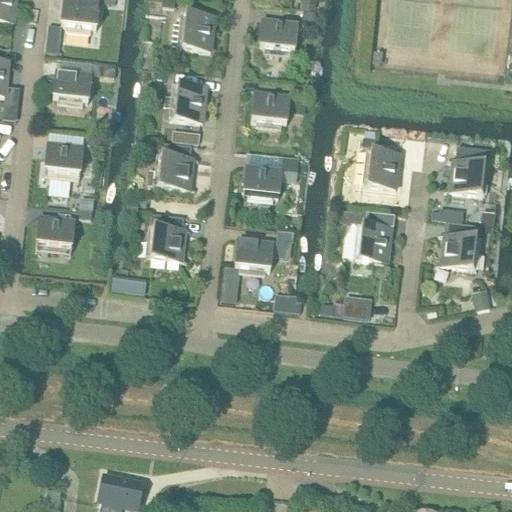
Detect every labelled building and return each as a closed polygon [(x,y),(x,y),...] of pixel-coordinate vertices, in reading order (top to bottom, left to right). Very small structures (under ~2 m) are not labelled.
[(0,0),(0,26),(12,27),(15,0),(0,0)] [(303,1),(301,15),(315,16),(316,3),(303,1)] [(63,2),(60,30),(95,34),(99,6),(63,2)] [(163,4),(162,11),(174,13),(175,5),(163,4)] [(302,16),(301,24),(313,25),(314,17),(302,16)] [(173,28),(171,50),(176,51),(176,52),(210,56),(214,21),(179,17),(179,18),(186,19),(185,30),(173,28)] [(262,24),(258,53),(294,56),(297,28),(262,24)] [(45,47),(44,57),(58,58),(59,48),(45,47)] [(372,57),(370,70),(379,71),(380,58),(372,57)] [(92,66),(91,78),(103,80),(104,68),(92,66)] [(55,75),(52,104),(87,107),(90,79),(55,75)] [(155,75),(154,83),(166,85),(167,77),(155,75)] [(168,122),(167,124),(202,128),(206,93),(171,89),(171,90),(178,91),(174,123),(168,122)] [(294,91),(293,100),(306,101),(307,93),(294,91)] [(253,97),(250,126),(285,130),(289,101),(253,97)] [(293,101),(292,118),(305,119),(306,102),(293,101)] [(363,133),(361,150),(373,152),(375,134),(363,133)] [(87,141),(86,149),(98,150),(99,142),(87,141)] [(148,174),(146,189),(152,190),(152,191),(194,196),(194,194),(188,194),(192,165),(198,165),(198,164),(166,160),(168,148),(159,147),(157,159),(155,159),(155,161),(161,161),(160,175),(148,174)] [(47,148),(43,183),(44,183),(45,176),(78,180),(77,187),(78,187),(82,152),(47,148)] [(443,195),(443,196),(485,201),(485,200),(479,199),(483,170),(489,171),(489,169),(487,169),(488,156),(489,153),(457,150),(455,165),(447,164),(446,166),(452,166),(449,195),(443,195)] [(361,189),(361,190),(395,194),(399,159),(365,155),(364,156),(371,157),(367,189),(361,189)] [(282,162),(280,174),(296,176),(298,164),(282,162)] [(245,171),(242,199),(277,203),(280,174),(245,171)] [(80,204),(79,214),(91,215),(92,206),(80,204)] [(128,204),(126,214),(136,215),(137,205),(128,204)] [(230,207),(228,228),(244,230),(246,209),(230,207)] [(439,212),(437,225),(458,228),(459,215),(439,212)] [(79,214),(78,222),(90,223),(91,215),(79,214)] [(353,216),(352,228),(356,229),(364,230),(365,217),(353,216)] [(144,261),(144,262),(186,267),(186,266),(180,265),(184,236),(190,237),(190,235),(158,232),(160,219),(151,218),(150,231),(148,231),(147,232),(153,233),(150,262),(144,261)] [(39,222),(35,256),(36,256),(37,249),(69,253),(68,260),(70,260),(74,225),(39,222)] [(352,263),(352,264),(386,268),(390,233),(364,230),(356,229),(356,230),(363,231),(359,263),(352,263)] [(434,269),(434,270),(477,275),(477,274),(471,273),(474,244),(480,245),(480,243),(478,243),(480,230),(471,229),(469,242),(438,238),(438,240),(444,241),(440,270),(434,269)] [(278,235),(275,260),(288,262),(291,237),(278,235)] [(237,244),(234,272),(240,273),(269,276),(272,248),(237,244)] [(224,271),(220,305),(236,307),(240,273),(234,272),(224,271)] [(127,280),(125,294),(145,296),(147,283),(127,280)] [(487,295),(472,298),(475,316),(490,313),(487,295)] [(275,308),(274,316),(291,318),(294,297),(288,296),(282,301),(281,309),(275,308)] [(344,301),(342,321),(366,324),(368,304),(344,301)] [(320,309),(318,318),(330,320),(331,310),(320,309)] [(123,511),(137,511),(139,507),(143,488),(108,481),(102,508),(100,507),(98,511),(114,511),(114,510),(123,511)] [(46,494),(44,511),(58,511),(60,495),(46,494)]
